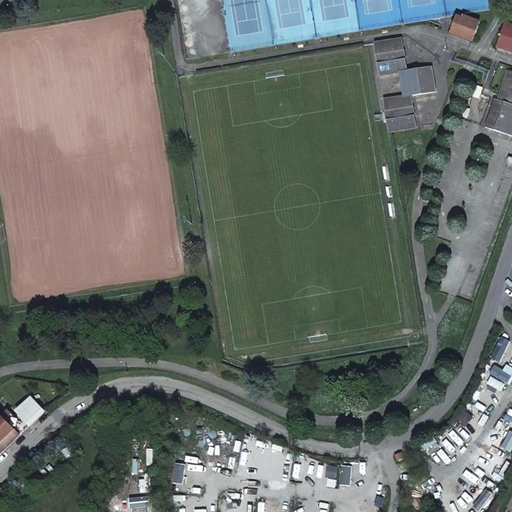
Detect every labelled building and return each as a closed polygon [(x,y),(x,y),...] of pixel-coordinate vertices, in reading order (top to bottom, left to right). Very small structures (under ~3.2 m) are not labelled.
[(458,17),(452,34),(458,36),(464,19),(458,17)] [(473,42),(480,22),(465,17),(464,19),(458,36),(473,42)] [(498,48),(511,52),(511,25),(506,23),(498,48)] [(389,121),(390,132),(417,128),(412,96),(436,92),(432,68),(408,71),(402,39),(376,44),(378,55),(386,53),(387,63),(379,65),(381,76),(401,73),(405,97),(385,100),(387,111),(395,110),(397,120),(389,121)] [(378,55),(379,65),(387,63),(386,53),(378,55)] [(511,98),(511,72),(508,71),(500,95),(511,98)] [(487,128),(511,136),(511,98),(500,95),(499,100),(496,99),(487,128)] [(387,111),(389,121),(397,120),(395,110),(387,111)] [(510,341),(501,336),(490,358),(499,362),(510,341)] [(494,365),(489,374),(506,384),(511,376),(494,365)] [(31,426),(45,413),(31,398),(17,412),(31,426)] [(0,438),(12,426),(6,418),(11,412),(6,407),(0,412),(0,438)] [(0,447),(1,449),(17,432),(12,426),(0,438),(0,447)] [(185,465),(174,464),(171,483),(182,485),(185,465)] [(507,464),(503,471),(507,474),(511,467),(507,464)]
